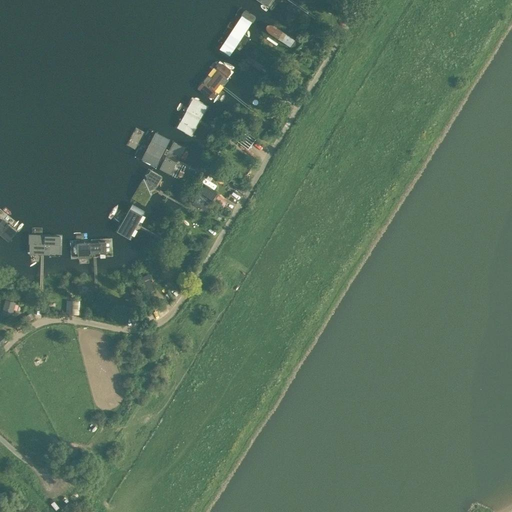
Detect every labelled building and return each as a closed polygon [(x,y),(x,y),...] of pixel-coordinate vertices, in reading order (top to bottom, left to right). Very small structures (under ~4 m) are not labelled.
[(265,0),(263,4),(272,9),(276,0),(265,0)] [(331,4),(327,12),(337,17),(341,10),(331,4)] [(241,11),(216,49),(235,60),(259,22),(241,11)] [(199,81),(194,89),(212,102),(233,73),(219,63),(204,85),(199,81)] [(175,130),(192,139),(208,109),(191,100),(175,130)] [(255,136),(259,132),(255,127),(246,119),(241,124),(255,136)] [(234,137),(238,140),(246,130),(242,127),(234,137)] [(172,148),(163,177),(180,181),(188,152),(172,148)] [(144,172),(132,201),(144,209),(163,181),(144,172)] [(217,190),(205,182),(200,190),(212,198),(217,190)] [(212,200),(199,191),(191,201),(198,206),(199,205),(205,209),(212,200)] [(151,222),(138,216),(130,237),(143,242),(151,222)] [(0,228),(0,242),(12,250),(19,240),(0,228)] [(117,256),(115,240),(73,245),(75,261),(117,256)] [(61,264),(61,244),(28,245),(28,264),(61,264)] [(154,291),(149,279),(141,283),(146,295),(154,291)] [(15,303),(4,301),(0,315),(11,319),(15,303)] [(8,336),(5,332),(4,331),(0,334),(0,340),(2,343),(9,337),(8,336)]
